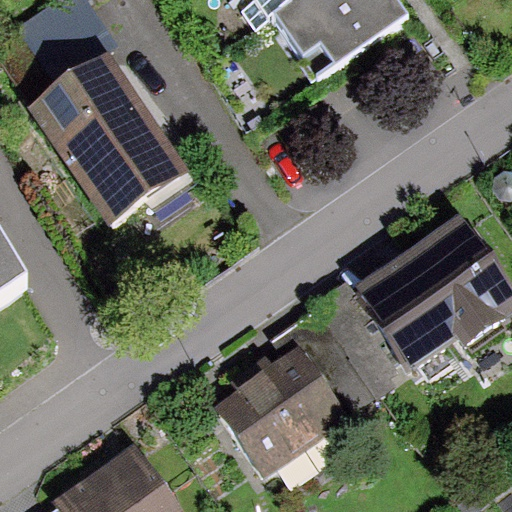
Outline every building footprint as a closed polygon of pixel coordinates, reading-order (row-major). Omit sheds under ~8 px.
[(406,60),(364,0),(228,0),(315,123),(406,60)] [(175,197),(102,81),(23,131),(97,246),(175,197)] [(511,304),(462,233),(332,323),(390,407),(459,360),(476,385),(502,367),(486,345),(511,327),(511,304)] [(0,342),(22,330),(0,289),(0,342)] [(221,416),(268,485),(348,431),(302,362),(221,416)] [(150,511),(136,490),(101,511),(150,511)]
